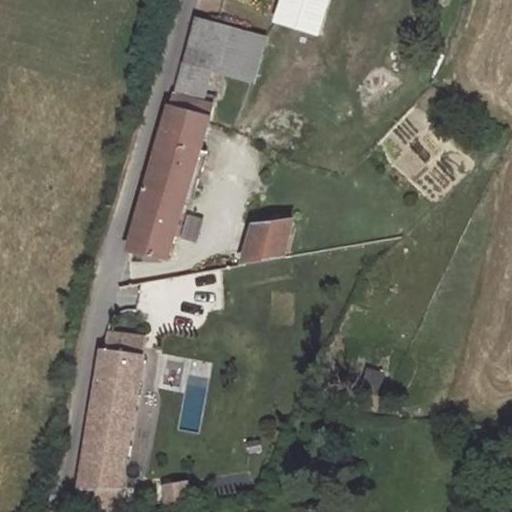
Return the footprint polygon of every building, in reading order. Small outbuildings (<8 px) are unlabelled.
[(319,33),(329,0),(282,0),(276,20),(319,33)] [(255,77),(265,38),(193,18),(181,64),(205,70),(214,69),(220,68),(255,77)] [(206,94),(214,69),(205,70),(181,64),(170,107),(211,118),(217,97),(206,94)] [(201,151),(211,118),(170,107),(153,171),(129,251),(168,260),(193,178),(199,180),(203,167),(197,165),(201,151)] [(203,167),(207,152),(201,151),(197,165),(203,167)] [(284,259),(293,221),(254,225),(242,266),(284,259)] [(142,358),(145,339),(107,334),(104,353),(142,358)] [(120,488),(142,358),(104,353),(87,440),(85,475),(82,488),(83,488),(120,488)] [(189,505),(186,484),(165,487),(168,509),(189,505)] [(120,511),(120,488),(83,488),(82,511),(120,511)]
